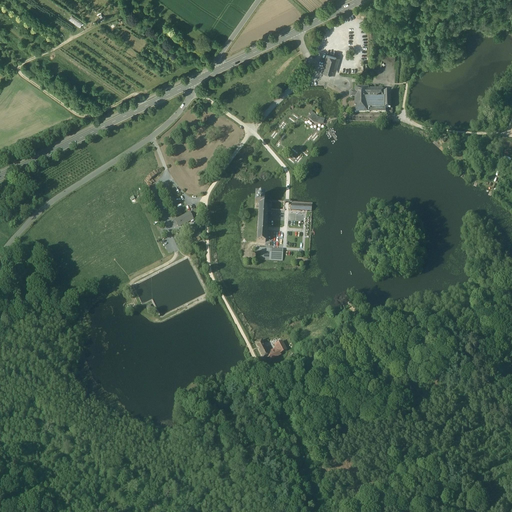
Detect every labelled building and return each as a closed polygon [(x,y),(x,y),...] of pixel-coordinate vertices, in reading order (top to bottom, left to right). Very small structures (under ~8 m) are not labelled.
[(71,15),(68,19),(79,28),(82,24),(71,15)] [(339,58),(326,54),(321,71),(335,75),(339,58)] [(368,89),(356,89),(356,92),(352,92),(352,91),(351,91),(350,93),(350,98),(351,100),(352,100),(352,98),(356,98),(355,113),(368,113),(368,108),(390,108),(390,92),(385,92),(385,90),(368,89)] [(323,125),(324,120),(317,118),(311,111),(308,114),(311,116),(308,118),(313,123),(323,125)] [(501,140),(493,138),(489,151),(496,153),(499,144),(501,140)] [(495,157),(488,154),(485,162),(493,164),(494,161),(495,157)] [(502,164),(494,161),(493,164),(494,164),(493,169),(497,171),(500,171),(502,164)] [(504,164),(502,164),(500,171),(504,173),(511,175),(511,166),(510,166),(504,164)] [(256,205),(259,205),(256,242),(266,243),(268,210),(264,205),(264,197),(256,197),(256,205)] [(189,213),(175,221),(178,227),(193,220),(189,213)] [(198,232),(192,235),(194,240),(196,239),(198,242),(201,241),(199,238),(201,237),(198,232)] [(256,260),(283,261),(283,250),(257,248),(256,260)] [(262,341),(256,343),(263,358),(268,355),(269,355),(268,355),(262,341)] [(281,342),(275,345),(278,350),(280,354),(286,351),(281,342)] [(278,350),(268,355),(269,355),(268,355),(271,360),(281,355),(280,354),(278,350)]
